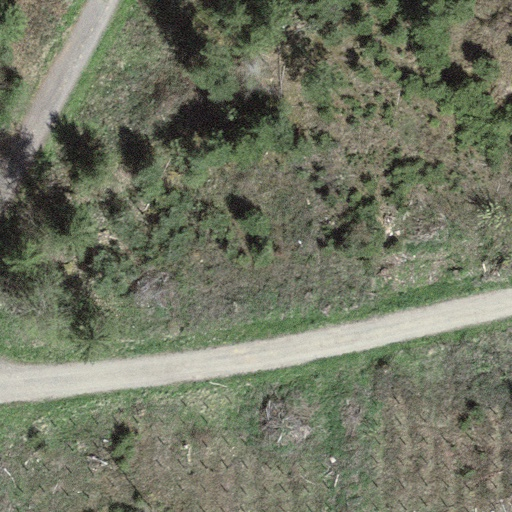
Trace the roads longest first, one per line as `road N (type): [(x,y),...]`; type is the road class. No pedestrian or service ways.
road 1 (track): [(0,357),(511,297)]
road 2 (track): [(115,0),(0,214)]
